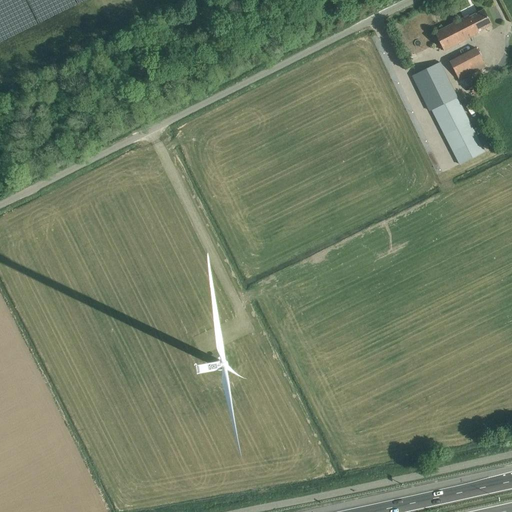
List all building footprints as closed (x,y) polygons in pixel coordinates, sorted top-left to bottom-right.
[(468,16),(464,18),(473,36),(478,34),(477,32),(491,25),(483,10),(469,17),(468,16)] [(473,36),(464,18),(434,33),(444,51),(473,36)] [(476,48),(449,62),(459,81),(485,67),(476,48)] [(428,111),(431,110),(456,97),(439,62),(411,76),(428,111)] [(456,97),(431,110),(459,165),(484,152),(456,97)] [(215,364),(215,365),(216,365),(216,366),(216,367),(217,367),(217,368),(218,368),(219,368),(220,368),(221,368),(222,368),(222,367),(223,367),(223,366),(223,365),(224,365),(224,364),(223,364),(223,363),(223,362),(222,362),(222,361),(221,361),(220,360),(219,360),(218,360),(218,361),(217,361),(217,362),(216,362),(216,363),(215,364)]
